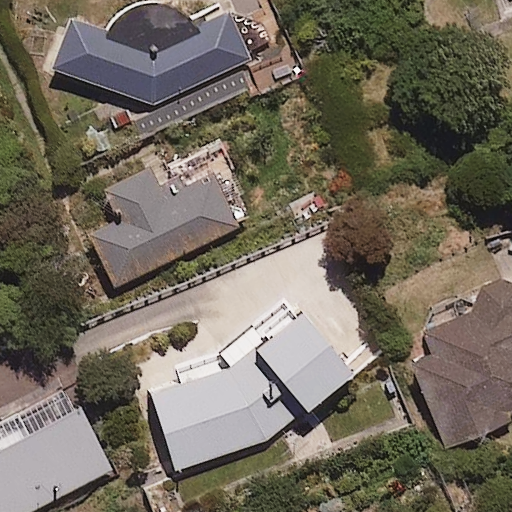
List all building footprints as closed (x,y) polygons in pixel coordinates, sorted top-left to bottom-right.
[(230,17),(221,2),(188,21),(185,13),(181,5),(176,0),(106,0),(102,6),(97,13),(94,21),(58,1),(33,48),(51,58),(36,85),(45,89),(84,107),(97,78),(147,102),(248,55),(243,46),(263,35),(247,7),(230,17)] [(228,178),(216,153),(154,183),(138,150),(95,171),(111,204),(79,220),(109,282),(234,221),(216,184),(228,178)] [(511,289),(504,271),(413,311),(424,335),(395,348),(435,438),(511,404),(511,289)] [(336,354),(281,293),(224,343),(132,375),(163,464),(259,431),(298,397),(293,392),(336,354)] [(0,511),(9,511),(106,470),(63,373),(0,400),(0,511)]
